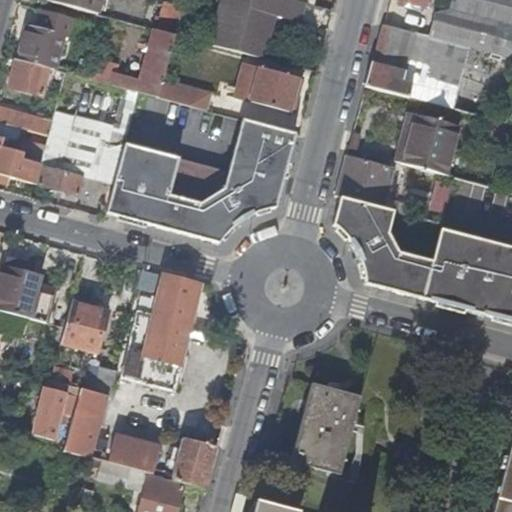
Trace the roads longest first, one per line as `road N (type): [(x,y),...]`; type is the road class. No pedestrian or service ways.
road 1 (residential): [(287,252),(359,0)]
road 2 (residential): [(240,281),(0,211)]
road 3 (residential): [(511,351),(313,297)]
road 4 (residential): [(219,511),(269,325)]
